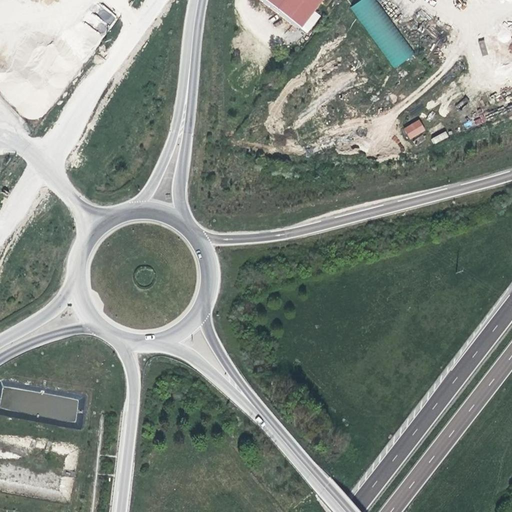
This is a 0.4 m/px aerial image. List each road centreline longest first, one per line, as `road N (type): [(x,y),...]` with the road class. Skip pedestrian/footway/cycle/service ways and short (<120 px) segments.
road 1 (trunk): [(511,174),(314,227),(195,235)]
road 2 (trunk): [(511,306),(353,511)]
road 3 (tertiary): [(191,0),(175,123),(153,183),(124,212)]
road 4 (tertiary): [(182,222),(178,184),(200,0)]
road 5 (trunk): [(390,511),(511,355)]
road 6 (trunk): [(111,333),(123,351),(132,400),(118,511)]
road 7 (secondary): [(265,425),(212,341),(204,321),(208,286)]
road 8 (secondary): [(154,340),(191,356),(265,425)]
